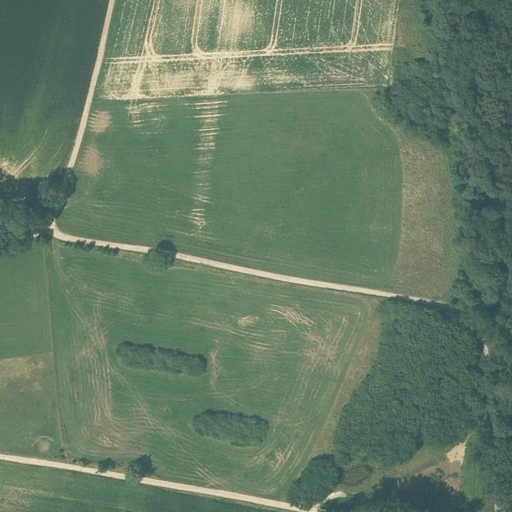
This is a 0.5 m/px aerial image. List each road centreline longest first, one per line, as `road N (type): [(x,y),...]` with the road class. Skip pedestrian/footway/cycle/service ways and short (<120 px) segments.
road 1 (track): [(500,511),(489,366),(466,317),(438,304),(43,227)]
road 2 (track): [(322,511),(0,455)]
road 3 (track): [(43,227),(60,195),(111,0)]
